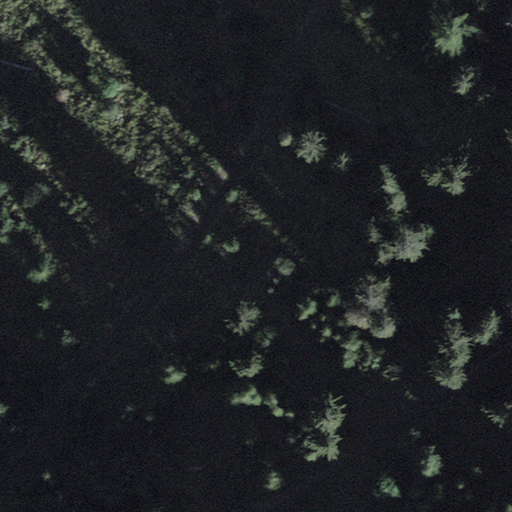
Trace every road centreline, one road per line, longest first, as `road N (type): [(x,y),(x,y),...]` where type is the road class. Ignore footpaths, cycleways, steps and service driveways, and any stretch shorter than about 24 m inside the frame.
road 1 (track): [(0,477),(186,239),(242,155),(324,0)]
road 2 (track): [(511,337),(260,511)]
